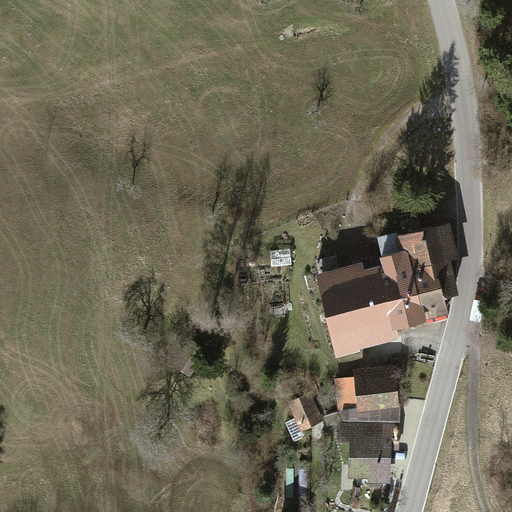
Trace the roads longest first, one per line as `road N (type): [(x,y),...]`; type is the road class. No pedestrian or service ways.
road 1 (tertiary): [(404,511),(465,282),(454,100),(434,0)]
road 2 (track): [(486,511),(472,447),(472,345),(455,332)]
road 3 (track): [(345,230),(358,185),(402,119),(454,100)]
